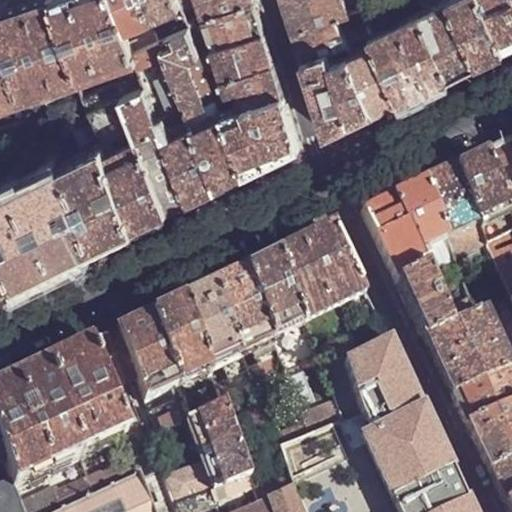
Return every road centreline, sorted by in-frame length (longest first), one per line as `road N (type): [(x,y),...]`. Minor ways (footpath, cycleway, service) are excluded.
road 1 (secondary): [(0,343),(334,187)]
road 2 (residential): [(334,187),(491,511)]
road 3 (secondary): [(511,99),(334,187)]
road 4 (residential): [(334,187),(270,0)]
